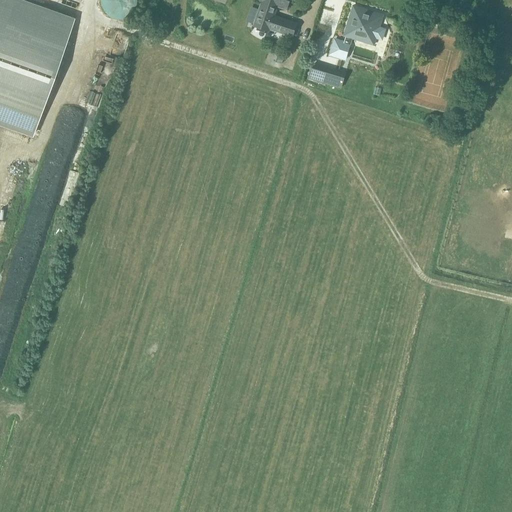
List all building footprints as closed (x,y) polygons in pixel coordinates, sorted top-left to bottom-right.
[(75,19),(22,0),(0,0),(0,126),(33,139),(75,19)] [(136,0),(101,0),(102,1),(103,4),(104,7),(106,10),(108,12),(111,14),(114,15),(118,16),(121,16),(125,15),(128,13),(131,11),(133,8),(135,5),(136,2),(136,0)] [(285,8),(288,0),(263,0),(263,1),(264,1),(256,26),(267,30),(268,28),(292,36),(295,24),(272,16),(275,5),(285,8)] [(435,6),(430,24),(442,27),(446,9),(435,6)] [(369,41),(370,36),(381,40),(384,30),(377,28),(381,16),(354,8),(345,35),(346,36),(344,43),(335,40),(331,55),(345,59),(349,45),(348,44),(351,37),(358,39),(358,37),(369,41)] [(312,63),(307,78),(341,89),(346,73),(312,63)]
